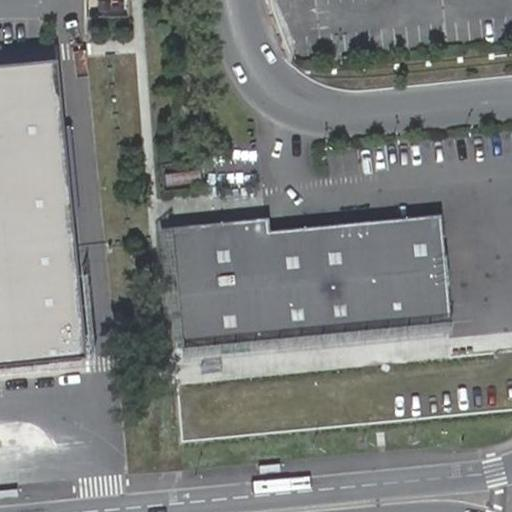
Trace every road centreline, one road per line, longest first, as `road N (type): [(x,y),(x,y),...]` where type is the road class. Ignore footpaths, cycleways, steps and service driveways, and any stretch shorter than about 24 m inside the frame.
road 1 (tertiary): [(511,468),(92,511)]
road 2 (unclassified): [(215,0),(230,67),(260,103),(296,118),(370,113)]
road 3 (unclassified): [(370,113),(286,86),(261,57),(246,0)]
road 4 (unclassified): [(511,99),(370,113)]
